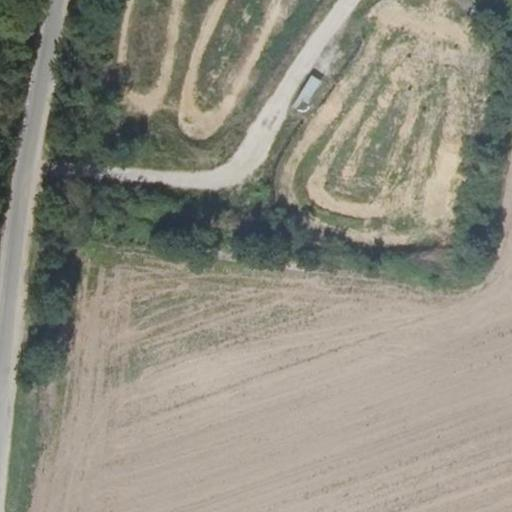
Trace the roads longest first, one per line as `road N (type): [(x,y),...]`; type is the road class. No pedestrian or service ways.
road 1 (unclassified): [(55,0),(30,127),(0,402)]
road 2 (unknown): [(26,169),(166,171),(223,150),(354,0)]
